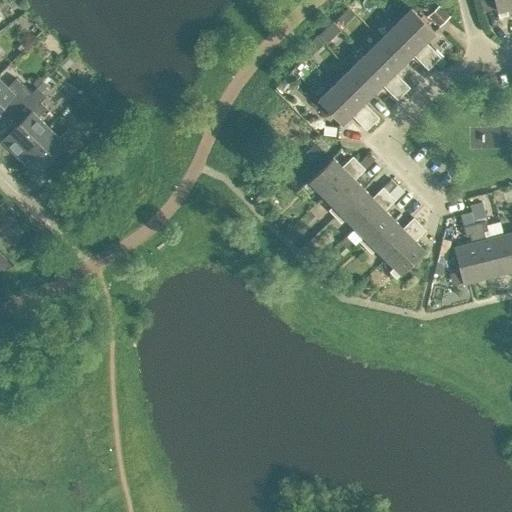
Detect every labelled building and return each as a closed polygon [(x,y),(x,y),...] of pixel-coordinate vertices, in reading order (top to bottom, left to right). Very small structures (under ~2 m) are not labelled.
[(493,0),(479,0),(482,10),(495,6),(493,0)] [(511,5),(511,0),(493,0),(495,6),(498,16),(507,14),(506,7),(511,5)] [(439,5),(428,16),(439,27),(450,16),(439,5)] [(411,7),(395,23),(434,62),(440,56),(425,40),(434,31),(411,7)] [(395,23),(379,38),(403,62),(412,53),(427,68),(434,62),(395,23)] [(330,40),(321,31),(318,35),(326,44),(330,40)] [(379,38),(364,53),(403,92),(409,86),(394,71),(403,62),(379,38)] [(364,53),(348,68),(372,92),(381,83),(396,99),(403,92),(364,53)] [(348,68),(333,83),(372,123),(378,117),(363,101),(372,92),(348,68)] [(0,105),(2,103),(12,113),(37,87),(36,86),(31,92),(16,77),(7,86),(0,78),(0,105)] [(372,123),(333,83),(317,99),(341,123),(350,113),(366,129),(372,123)] [(1,140),(19,158),(49,127),(37,115),(46,107),(40,101),(45,95),(37,87),(12,113),(20,121),(1,140)] [(329,136),(337,126),(330,120),(322,130),(329,136)] [(49,127),(19,158),(35,173),(54,154),(63,163),(82,143),(67,128),(58,136),(49,127)] [(301,157),(314,170),(328,155),(315,142),(301,157)] [(315,186),(324,195),(358,161),(352,155),(341,166),(332,156),(303,184),(310,191),(315,186)] [(328,209),(334,216),(363,187),(354,178),(365,168),(358,161),(324,195),(333,204),(328,209)] [(345,217),(354,226),(389,192),(382,186),(372,196),(363,187),(334,216),(340,222),(345,217)] [(358,240),(365,246),(393,218),(384,209),(395,198),(389,192),(354,226),(363,235),(358,240)] [(481,202),(469,205),(471,212),(473,219),(485,216),(481,202)] [(471,212),(460,215),(463,225),(473,222),(473,219),(471,212)] [(511,231),(502,234),(511,270),(511,269),(511,212),(511,214),(511,231)] [(376,248),(385,257),(419,223),(413,216),(402,227),(393,218),(365,246),(371,253),(376,248)] [(484,219),(473,222),(487,276),(511,270),(502,234),(485,238),(483,230),(487,229),(484,219)] [(487,276),(473,222),(463,225),(465,235),(469,234),(471,242),(453,246),(462,282),(487,276)] [(419,223),(385,257),(394,266),(389,271),(395,277),(424,249),(415,240),(425,229),(419,223)] [(28,242),(37,251),(38,252),(48,242),(38,232),(28,242)] [(442,275),(445,263),(436,261),(433,273),(442,275)]
